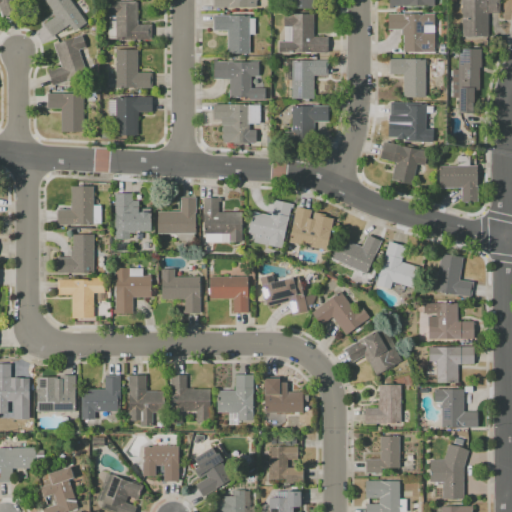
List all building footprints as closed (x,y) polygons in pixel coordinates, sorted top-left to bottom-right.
[(2,17),(0,9),(0,0),(16,0),(12,1),(16,14),(2,17)] [(52,36),(44,24),(55,16),(43,0),(70,0),(87,23),(75,31),(69,24),(52,36)] [(313,0),(313,9),(290,9),(290,0),(313,0)] [(462,36),(462,0),(499,0),(499,13),(488,13),(488,36),(462,36)] [(115,40),(115,39),(108,39),(108,27),(109,27),(109,21),(115,21),(115,14),(107,14),(107,1),(136,1),(136,2),(137,2),(137,24),(151,24),(151,40),(115,40)] [(434,53),(403,53),(403,35),(401,35),(401,29),(387,29),(387,13),(433,13),(433,25),(423,25),(423,32),(434,32),(434,53)] [(278,53),(278,41),(283,41),(283,26),(282,26),(282,14),(291,14),(313,14),(313,37),(326,37),(326,53),(278,53)] [(226,53),(226,30),(212,30),(212,15),(228,15),(248,15),(248,18),(254,18),(254,34),(248,34),(248,53),(226,53)] [(52,85),(47,69),(50,68),(51,70),(61,67),(53,45),(81,35),(86,47),(78,50),(87,75),(70,81),(70,79),(52,85)] [(115,87),(115,49),(137,49),(137,72),(151,72),(151,87),(115,87)] [(457,113),(457,97),(452,97),(452,69),(457,69),(457,49),(480,49),(480,67),(478,67),(478,89),(473,89),(473,113),(457,113)] [(424,97),(402,97),(402,73),(388,73),(388,58),(424,58),(424,97)] [(229,97),(229,79),(213,79),(213,59),(217,59),(217,61),(233,61),(258,61),(258,76),(250,76),(250,88),(264,88),(264,99),(248,99),(248,97),(229,97)] [(290,99),(290,60),(327,60),(327,76),(313,76),(313,99),(290,99)] [(61,131),(61,108),(47,108),(47,93),(83,93),(82,131),(61,131)] [(115,135),(115,116),(108,116),(108,99),(115,99),(115,97),(151,97),(151,112),(138,112),(138,118),(137,118),(137,135),(115,135)] [(431,142),(402,140),(403,117),(389,116),(389,102),(426,103),(424,129),(432,129),(431,142)] [(222,142),(222,125),(220,125),(220,119),(213,119),(213,104),(248,104),(259,105),(259,124),(248,123),(248,130),(255,130),(255,143),(222,142)] [(291,144),(291,141),(282,141),(282,131),(291,131),(291,106),(327,106),(327,121),(313,121),(312,144),(291,144)] [(411,184),(390,179),(394,161),(379,158),(383,141),(426,151),(423,165),(416,163),(411,184)] [(438,187),(438,165),(456,165),(456,155),(468,155),(468,165),(476,165),(476,201),(461,201),(460,187),(438,187)] [(56,225),(56,209),(70,209),(70,202),(70,186),(92,186),(92,205),(100,205),(100,223),(92,223),(92,224),(56,225)] [(114,238),(114,193),(131,192),(131,200),(138,200),(138,208),(149,208),(150,230),(128,231),(128,238),(114,238)] [(157,233),(157,211),(180,211),(180,198),(195,198),(195,233),(157,233)] [(203,234),(203,198),(220,198),(220,202),(218,202),(218,212),(241,212),(241,242),(228,242),(228,234),(203,234)] [(247,233),(252,211),(270,215),(274,200),(293,204),(292,209),(290,208),(281,247),(253,241),(254,234),(247,233)] [(288,242),(292,221),(295,207),(310,210),(309,218),(312,219),(313,212),(322,214),(322,216),(332,218),(325,250),(288,242)] [(57,273),(57,257),(70,257),(70,251),(72,251),(72,234),(92,235),(92,273),(57,273)] [(331,258),(340,237),(361,247),(367,235),(380,241),(374,255),(365,274),(331,258)] [(376,284),(390,241),(406,246),(402,259),(402,261),(420,267),(414,288),(392,281),(390,289),(376,284)] [(434,291),(441,253),(462,257),(459,280),(473,282),(470,297),(434,291)] [(112,313),(112,309),(114,309),(114,268),(128,268),(142,268),(142,276),(150,276),(150,297),(132,297),(132,313),(112,313)] [(160,299),(160,269),(173,269),(173,277),(199,277),(199,312),(181,313),(181,309),(184,309),(184,299),(160,299)] [(266,306),(259,278),(272,274),(274,282),(299,275),(304,295),(308,311),(293,315),(289,300),(266,306)] [(209,299),(209,277),(248,277),(248,297),(247,297),(247,312),(232,313),(232,299),(209,299)] [(71,318),(71,295),(57,295),(57,279),(90,279),(90,278),(103,278),(103,293),(93,293),(93,318),(71,318)] [(313,311),(340,291),(354,311),(361,306),(369,317),(345,335),(331,316),(322,323),(313,311)] [(457,321),(472,321),(472,340),(428,340),(428,326),(427,326),(427,316),(436,316),(436,313),(422,313),(422,303),(456,303),(457,321)] [(376,374),(369,361),(368,361),(364,355),(352,362),(344,348),(359,340),(385,326),(396,346),(394,347),(401,360),(376,374)] [(436,382),(436,361),(428,361),(428,346),(473,346),(473,364),(457,364),(457,382),(436,382)] [(0,363),(9,363),(9,380),(28,379),(28,401),(19,401),(19,406),(6,406),(6,409),(0,409),(0,363)] [(81,419),(81,389),(104,389),(104,374),(119,374),(119,411),(94,411),(94,419),(81,419)] [(217,413),(217,390),(234,390),(234,374),(252,374),(252,420),(237,420),(237,413),(217,413)] [(36,412),(35,390),(52,390),(52,389),(59,389),(59,375),(74,375),(74,412),(36,412)] [(129,420),(129,414),(128,414),(128,375),(145,375),(145,390),(163,390),(162,413),(152,413),(152,427),(139,427),(139,420),(129,420)] [(171,424),(170,375),(186,375),(186,388),(193,388),(193,389),(209,389),(209,422),(195,422),(195,411),(182,411),(182,424),(171,424)] [(264,413),(263,378),(278,377),(278,390),(302,390),(302,395),(307,395),(307,402),(302,402),(302,413),(284,413),(264,413)] [(364,423),(364,408),(377,408),(377,400),(378,400),(378,385),(400,385),(400,423),(381,423),(364,423)] [(441,427),(441,401),(433,401),(433,389),(463,389),(463,411),(477,411),(477,427),(441,427)] [(365,473),(365,459),(379,459),(380,436),(398,436),(399,468),(381,468),(381,473),(365,473)] [(92,446),(92,437),(104,437),(104,446),(92,446)] [(81,446),(76,448),(73,442),(79,440),(81,446)] [(443,459),(448,443),(468,450),(463,465),(462,499),(442,499),(442,481),(428,481),(428,459),(443,459)] [(142,475),(142,462),(143,460),(143,446),(178,446),(177,481),(163,480),(163,465),(155,465),(155,475),(142,475)] [(268,479),(268,446),(297,446),(297,460),(287,460),(287,467),(302,467),(302,481),(292,482),(292,483),(285,483),(285,479),(268,479)] [(202,497),(195,485),(207,477),(205,474),(199,478),(193,470),(198,467),(193,459),(212,447),(216,454),(218,453),(223,460),(220,462),(231,479),(202,497)] [(0,482),(0,448),(35,448),(35,468),(12,468),(12,482),(0,482)] [(40,487),(44,486),(43,482),(50,479),(48,474),(70,466),(74,478),(68,480),(78,508),(65,511),(43,511),(42,509),(57,504),(53,494),(44,497),(40,487)] [(108,511),(93,506),(107,473),(129,482),(131,483),(132,482),(139,485),(141,486),(142,486),(136,501),(132,499),(126,496),(124,502),(136,506),(133,511),(108,511)] [(365,511),(365,504),(378,504),(378,498),(365,498),(365,480),(381,480),(381,481),(399,481),(399,499),(405,499),(405,511),(399,511),(365,511)] [(214,511),(214,501),(223,501),(223,496),(233,496),(233,490),(244,490),(244,511),(214,511)] [(269,511),(269,498),(286,498),(286,491),(302,491),(303,504),(300,504),(300,506),(292,507),(292,511),(269,511)]
